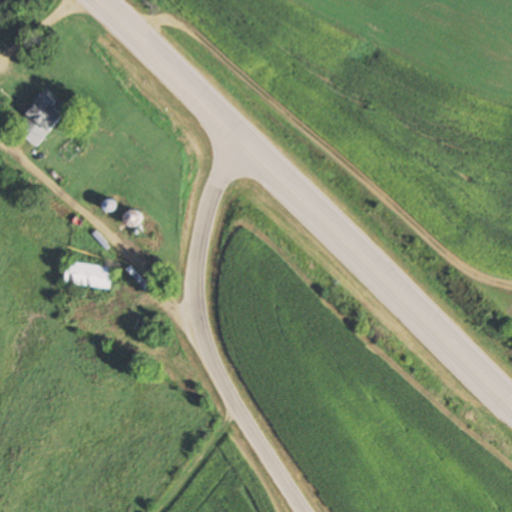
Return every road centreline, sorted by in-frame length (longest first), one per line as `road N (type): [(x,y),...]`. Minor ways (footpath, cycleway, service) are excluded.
road 1 (primary): [(511,405),(98,0)]
road 2 (residential): [(304,511),(198,331),(193,291),(212,189),(246,144)]
